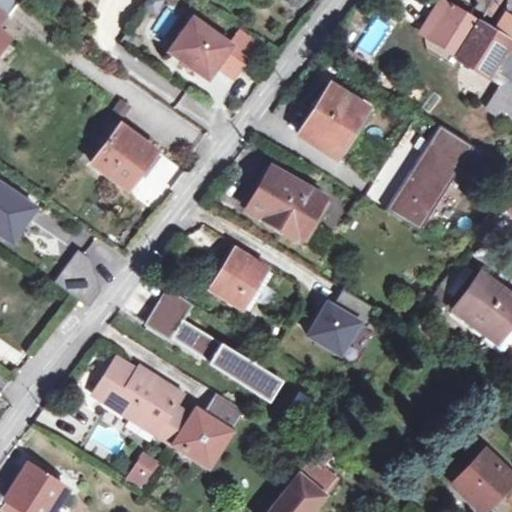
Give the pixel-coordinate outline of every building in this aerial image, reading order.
[(0,0),(0,50),(10,37),(0,28),(0,25),(19,0),(0,0)] [(477,0),(491,9),(496,0),(477,0)] [(441,22),(449,7),(443,3),(434,17),(441,22)] [(433,34),(463,52),(477,61),(474,66),(489,75),(492,69),(495,70),(510,44),(511,45),(511,15),(508,13),(496,33),(481,23),(480,26),(449,7),(441,22),(433,34)] [(169,51),(208,77),(216,64),(233,76),(253,48),(235,36),(230,44),(191,18),(169,51)] [(239,31),(235,36),(253,48),(256,43),(239,31)] [(460,58),(474,66),(477,61),(463,52),(460,58)] [(511,114),(511,84),(505,80),(490,101),(511,114)] [(298,134),(337,158),(370,106),(331,82),(298,134)] [(475,145),(441,124),(430,141),(409,173),(385,211),(420,231),(475,145)] [(126,188),(138,172),(144,177),(160,156),(120,125),(91,163),(126,188)] [(430,141),(409,129),(388,161),(409,173),(430,141)] [(248,209),(300,239),(324,197),(272,168),(248,209)] [(36,207),(20,196),(0,182),(0,234),(11,242),(28,218),(36,207)] [(511,189),(501,204),(467,249),(487,264),(511,232),(511,189)] [(210,288),(242,307),(267,267),(234,247),(210,288)] [(92,263),(76,254),(57,284),(89,307),(102,287),(92,263)] [(458,260),(445,278),(432,295),(447,306),(473,273),(458,260)] [(455,309),(498,341),(511,321),(511,294),(483,273),(455,309)] [(379,309),(345,288),(335,305),(329,302),(309,333),(341,353),(360,323),(368,327),(379,309)] [(278,379),(183,321),(193,303),(169,289),(148,323),(267,396),(278,379)] [(377,333),(360,323),(341,353),(358,363),(377,333)] [(114,380),(104,398),(134,417),(137,413),(157,425),(153,432),(176,447),(177,445),(199,458),(207,445),(218,452),(244,410),(217,393),(204,415),(198,411),(195,416),(176,405),(183,393),(141,368),(139,370),(117,358),(104,375),(114,380)] [(94,393),(104,398),(114,380),(104,375),(94,393)] [(322,440),(309,457),(322,466),(334,451),(322,440)] [(210,465),(218,452),(207,445),(199,458),(210,465)] [(453,485),(481,511),(511,479),(511,474),(486,450),(453,485)] [(146,488),(162,462),(149,454),(133,479),(146,488)] [(313,511),(338,480),(324,470),(323,472),(310,462),(271,511),(313,511)] [(4,500),(22,511),(61,511),(65,506),(57,501),(65,488),(27,463),(4,500)]
